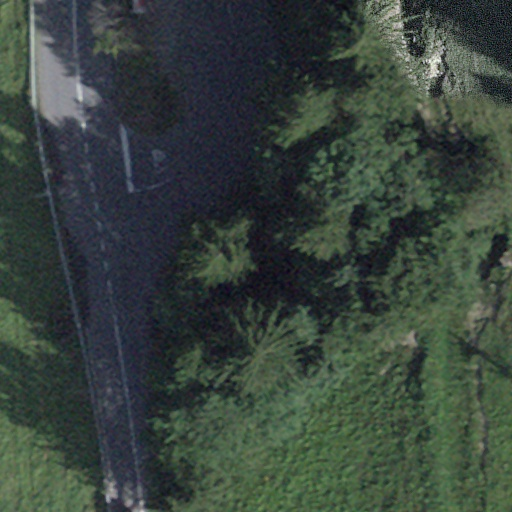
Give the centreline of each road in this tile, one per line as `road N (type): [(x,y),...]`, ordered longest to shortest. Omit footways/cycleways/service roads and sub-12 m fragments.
road 1 (tertiary): [(94,205),(145,511)]
road 2 (tertiary): [(214,0),(221,97),(209,145),(169,181),(94,205)]
road 3 (tertiary): [(72,0),(94,205)]
